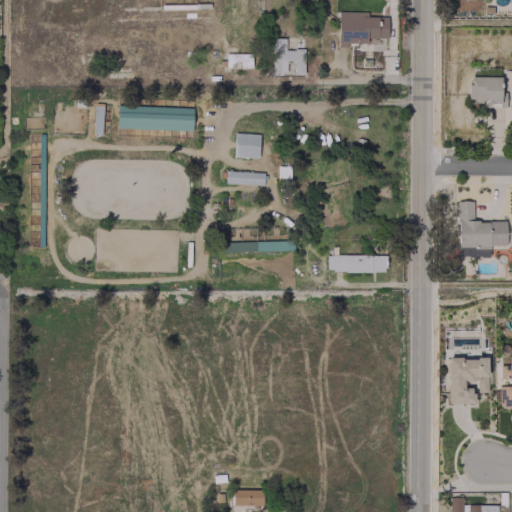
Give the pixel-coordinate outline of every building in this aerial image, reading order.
[(366,42),(366,37),(386,37),(386,15),(366,15),(366,11),(336,11),(336,46),(346,46),(346,41),(366,42)] [(270,73),(285,74),(285,61),(290,62),(289,74),(302,74),(303,49),(284,49),(284,38),(271,38),(270,73)] [(225,53),(225,67),(250,67),(250,53),(225,53)] [(499,76),(468,76),(467,103),(504,104),(505,94),(499,94),(499,76)] [(191,107),(116,104),(115,127),(190,130),(191,107)] [(232,156),(257,156),(258,133),(233,132),(232,156)] [(262,184),(262,172),(224,170),(223,183),(262,184)] [(504,220),(471,220),(471,200),(457,200),(457,256),(487,256),(487,245),(504,245),(504,220)] [(292,249),(292,240),(219,241),(219,251),(292,249)] [(384,254),(325,254),(325,271),(384,271),(384,254)] [(498,378),(509,378),(509,386),(499,385),(499,409),(511,408),(511,354),(498,355),(498,378)] [(447,403),(472,402),(472,386),(463,386),(463,381),(475,381),(475,392),(486,392),(486,357),(446,357),(447,403)] [(261,505),(261,489),(231,489),(231,504),(261,505)] [(493,511),(494,504),(461,504),(461,496),(449,496),(448,511),(493,511)]
